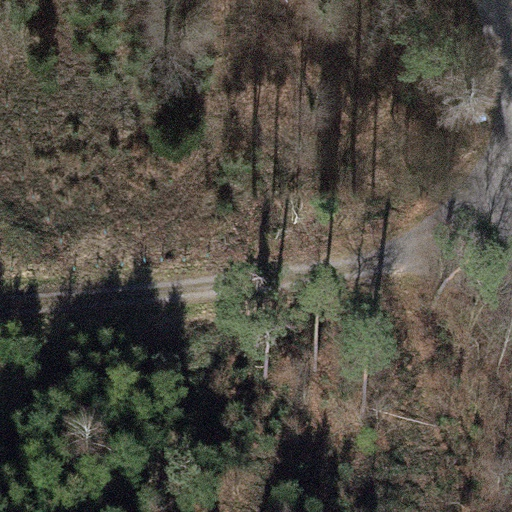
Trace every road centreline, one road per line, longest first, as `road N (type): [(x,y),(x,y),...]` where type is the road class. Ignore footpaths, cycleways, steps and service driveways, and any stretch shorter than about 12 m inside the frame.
road 1 (track): [(0,303),(511,273)]
road 2 (track): [(486,0),(511,154)]
